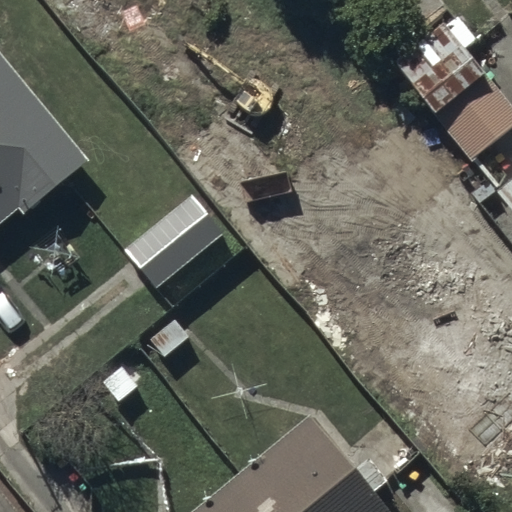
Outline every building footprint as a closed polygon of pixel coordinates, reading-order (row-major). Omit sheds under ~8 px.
[(511,105),(443,15),(391,54),(470,158),(511,125),(511,105)] [(0,213),(15,202),(21,209),(86,156),(0,50),(0,213)] [(412,104),(348,156),(401,221),(465,169),(412,104)] [(511,171),(495,185),(511,206),(511,171)] [(227,223),(196,186),(122,248),(152,285),(227,223)] [(343,225),(294,265),(465,474),(511,435),(511,418),(504,409),(511,402),(511,291),(472,243),(439,271),(413,239),(378,268),(343,225)] [(344,453),(307,410),(189,511),(391,511),(370,487),(385,474),(357,442),(344,453)]
